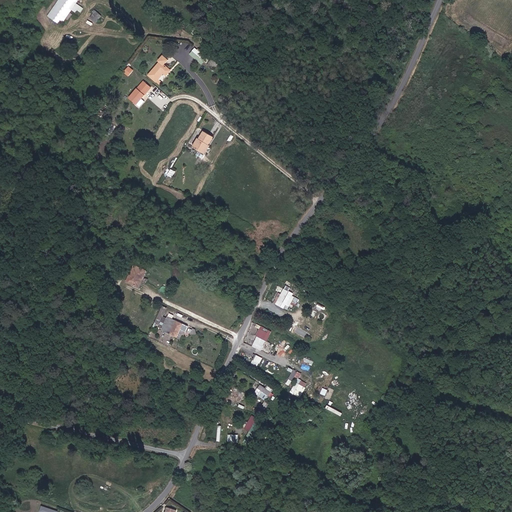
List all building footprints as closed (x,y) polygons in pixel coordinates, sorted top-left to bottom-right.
[(71,12),(76,15),(79,10),(80,8),(75,5),(78,0),(59,0),(48,18),(60,27),(71,12)] [(96,10),(90,17),(96,22),(103,15),(96,10)] [(200,46),(195,53),(206,62),(211,56),(200,46)] [(160,63),(153,71),(160,76),(161,73),(165,67),(160,63)] [(124,72),(129,76),(135,70),(130,65),(124,72)] [(169,71),(165,67),(161,73),(165,76),(169,71)] [(160,76),(153,71),(148,76),(155,82),(160,76)] [(141,82),(135,90),(143,97),(149,89),(141,82)] [(128,99),(135,105),(143,97),(135,90),(128,99)] [(196,139),(192,148),(201,153),(205,145),(206,146),(207,144),(211,137),(203,132),(198,140),(196,139)] [(201,153),(203,155),(209,145),(207,144),(206,146),(205,145),(201,153)] [(139,289),(147,273),(134,267),(127,283),(139,289)] [(282,293),(275,308),(279,310),(287,295),(282,293)] [(287,295),(279,310),(282,312),(290,297),(287,295)] [(161,331),(165,333),(167,329),(165,328),(166,326),(167,326),(170,321),(166,319),(161,331)] [(167,329),(165,333),(177,339),(180,332),(183,333),(185,334),(188,329),(170,321),(167,326),(166,326),(165,328),(167,329)] [(267,336),(250,327),(248,330),(257,334),(254,341),(254,343),(253,345),(259,349),(261,345),(262,346),(267,336)] [(256,355),(259,349),(253,345),(250,351),(256,355)] [(250,357),(247,364),(255,369),(258,362),(250,357)] [(299,377),(291,391),(300,396),(308,383),(299,377)] [(274,388),(269,385),(267,387),(260,383),(255,392),(267,400),(274,388)] [(251,444),(256,431),(250,428),(244,442),(251,444)] [(237,442),(238,434),(229,433),(228,441),(237,442)]
